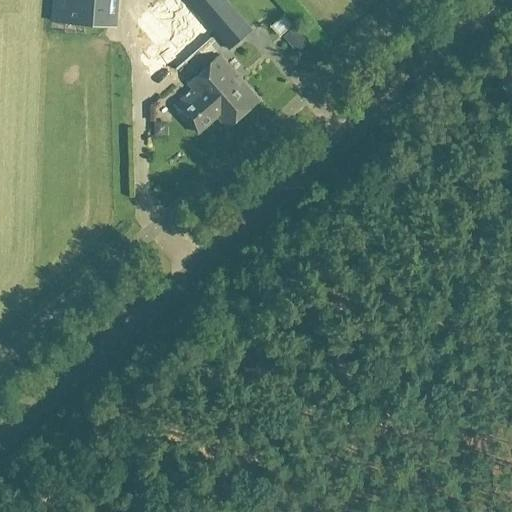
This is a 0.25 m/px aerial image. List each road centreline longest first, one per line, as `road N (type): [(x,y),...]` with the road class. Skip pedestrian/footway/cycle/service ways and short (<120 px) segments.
road 1 (tertiary): [(0,441),(511,4)]
road 2 (track): [(150,511),(149,350),(136,322)]
